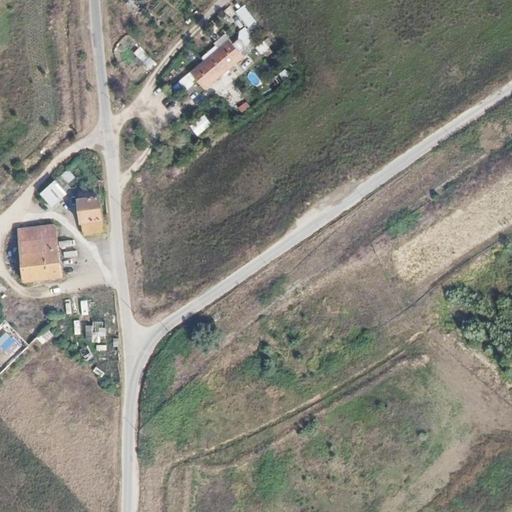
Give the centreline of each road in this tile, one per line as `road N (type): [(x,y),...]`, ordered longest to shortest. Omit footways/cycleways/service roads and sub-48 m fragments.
road 1 (unclassified): [(132,353),(511,88)]
road 2 (unclassified): [(132,353),(95,0)]
road 3 (track): [(0,225),(219,0)]
road 4 (unclassified): [(126,511),(132,353)]
